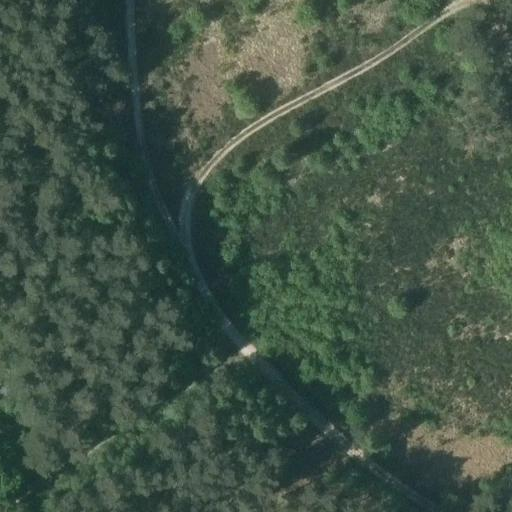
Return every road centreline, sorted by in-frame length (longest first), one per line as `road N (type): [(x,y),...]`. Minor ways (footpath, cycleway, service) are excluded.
road 1 (track): [(127,0),(147,174),(219,316),(356,456),(440,511)]
road 2 (track): [(173,232),(186,224),(190,193),(205,168),(239,134),(458,0)]
road 3 (track): [(243,344),(0,507)]
